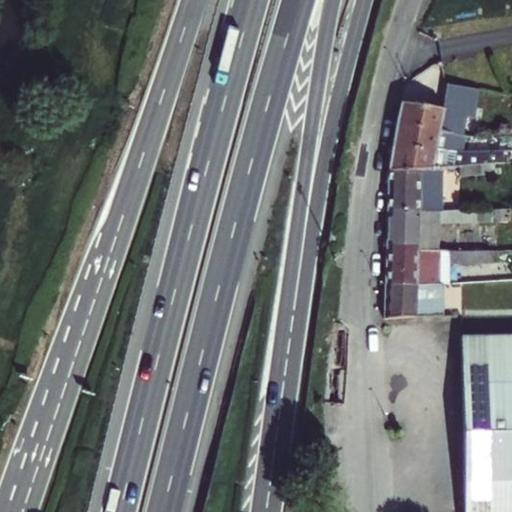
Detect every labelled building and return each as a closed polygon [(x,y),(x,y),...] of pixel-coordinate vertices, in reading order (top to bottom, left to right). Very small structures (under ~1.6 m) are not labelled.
[(402,100),(398,123),(466,136),(471,136),(479,89),(447,84),(444,107),(402,100)] [(398,123),(394,145),(462,150),(466,136),(398,123)] [(394,145),(388,168),(446,168),(498,163),(498,157),(478,156),(478,151),(462,150),(394,145)] [(388,168),(388,209),(446,210),(446,168),(388,168)] [(388,209),(388,251),(472,250),(489,250),(489,243),(437,243),(437,223),(507,222),(507,208),(455,209),(446,210),(388,209)] [(388,251),(387,284),(444,282),(450,282),(450,264),(472,263),(472,250),(388,251)] [(444,282),(387,284),(387,318),(445,316),(444,282)] [(511,511),(511,329),(462,331),(465,511),(511,511)]
